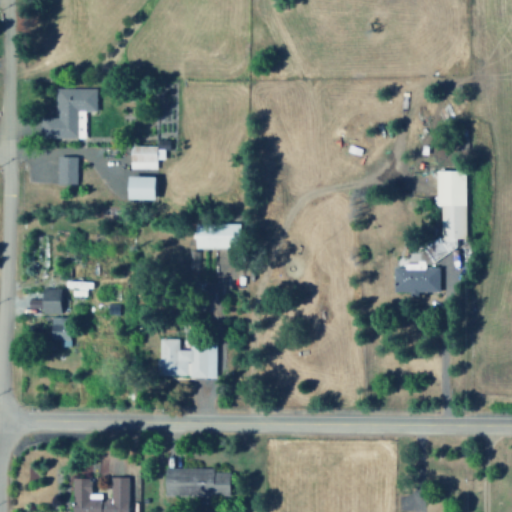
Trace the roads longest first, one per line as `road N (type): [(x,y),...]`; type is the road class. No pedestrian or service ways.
road 1 (residential): [(0,423),(511,422)]
road 2 (residential): [(0,423),(5,158)]
road 3 (residential): [(5,158),(0,0)]
